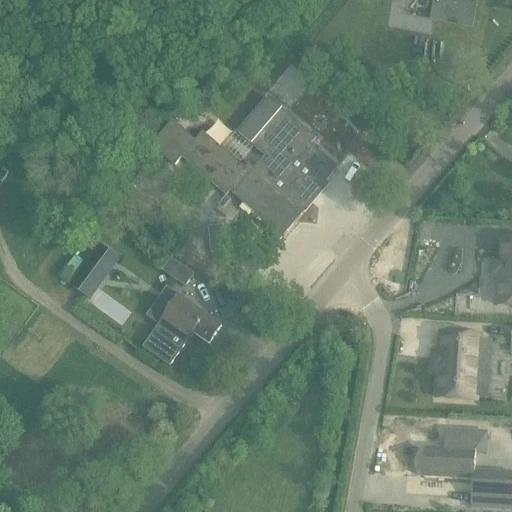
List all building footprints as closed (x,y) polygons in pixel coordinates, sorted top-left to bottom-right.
[(436,0),(432,20),(470,27),(474,0),(436,0)] [(309,148),(315,140),(267,98),(236,133),(265,157),(254,170),(248,165),(244,170),(202,134),(195,142),(172,122),(151,148),(175,167),(182,159),(226,197),(229,193),(281,238),(319,195),(312,189),(320,181),(323,183),(334,170),(309,148)] [(196,232),(206,219),(196,211),(186,223),(196,232)] [(511,242),(502,241),(497,306),(511,307),(511,242)] [(99,247),(70,286),(87,298),(116,259),(99,247)] [(171,260),(163,272),(185,287),(193,275),(171,260)] [(159,325),(142,348),(169,367),(185,344),(193,333),(208,344),(220,327),(178,297),(158,325),(159,325)] [(441,334),(437,399),(475,401),(479,337),(441,334)] [(425,450),(423,478),(472,481),(471,498),(511,500),(511,475),(475,473),(476,455),(477,433),(445,431),(444,451),(425,450)]
